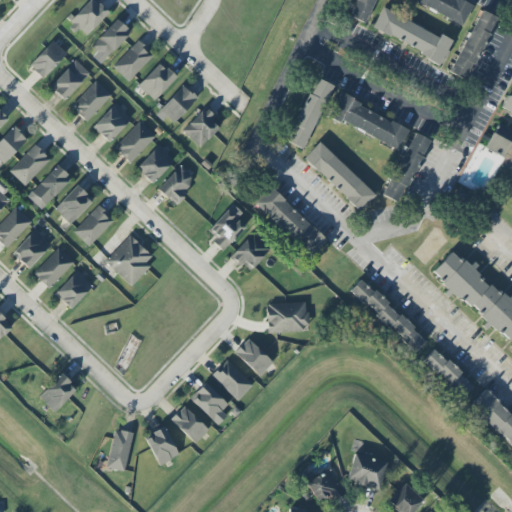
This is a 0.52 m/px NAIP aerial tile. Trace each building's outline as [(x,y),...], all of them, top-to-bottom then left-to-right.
[(83,38),(108,12),(94,0),(89,0),(68,23),(83,38)] [(355,0),(349,17),(365,23),(375,0),(355,0)] [(407,0),(462,25),(472,4),(463,0),(407,0)] [(370,30),(441,62),(451,40),(439,35),(439,36),(379,9),(370,30)] [(450,73),(466,80),(495,17),(478,9),(450,73)] [(102,62),(130,33),(116,19),(88,49),(102,62)] [(27,65),(41,79),(66,54),(52,40),(27,65)] [(153,56),(139,40),(111,66),(126,81),(153,56)] [(62,100),(89,74),(75,60),(48,86),(62,100)] [(152,101),(176,78),(160,62),(136,85),(152,101)] [(332,86),(315,78),(285,142),(302,150),(332,86)] [(70,107),(85,121),(110,95),(94,80),(70,107)] [(171,125),(197,97),(183,84),(157,112),(171,125)] [(511,91),(503,110),(511,114),(511,91)] [(397,149),(407,128),(337,95),(327,117),(397,149)] [(131,119),(114,103),(91,127),(107,143),(131,119)] [(181,131),(199,148),(219,127),(212,120),(215,117),(204,107),(181,131)] [(129,163),(154,136),(138,121),(113,148),(129,163)] [(502,157),(511,136),(511,130),(497,123),(484,149),(502,157)] [(26,139),(12,126),(0,138),(0,162),(2,164),(26,139)] [(398,203),(429,140),(412,132),(382,195),(398,203)] [(374,195),(317,142),(302,159),(359,212),(374,195)] [(8,171),(24,186),(49,159),(34,145),(8,171)] [(174,162),(159,145),(134,167),(149,184),(174,162)] [(41,210),(70,179),(55,165),(26,196),(41,210)] [(156,188),(171,204),(195,182),(180,165),(156,188)] [(69,224),(92,200),(76,185),(53,209),(69,224)] [(324,241),(270,188),(254,204),(308,258),(324,241)] [(0,209),(8,201),(0,192),(0,209)] [(205,232),(223,249),(244,227),(236,219),(242,213),(232,204),(205,232)] [(88,247),(113,220),(97,205),(72,232),(88,247)] [(30,221),(15,207),(0,222),(0,243),(5,248),(30,221)] [(50,245),(33,230),(11,254),(27,269),(50,245)] [(249,271),(269,248),(251,232),(228,258),(239,267),(242,264),(249,271)] [(151,256),(129,235),(104,262),(130,287),(149,266),(145,262),(151,256)] [(32,274),(47,289),(72,262),(57,247),(32,274)] [(432,273),(434,275),(451,294),(463,302),(465,304),(473,309),(485,322),(489,327),(501,334),(506,339),(511,333),(511,303),(508,299),(495,290),(493,289),(485,284),(472,268),(469,265),(455,257),(451,252),(437,265),(432,273)] [(52,293),(68,309),(92,287),(76,270),(52,293)] [(425,340),(359,279),(347,292),(413,353),(425,340)] [(267,333),(306,332),(305,302),(266,304),(267,333)] [(0,334),(9,324),(0,315),(0,334)] [(258,377),(272,363),(247,338),(233,353),(258,377)] [(461,398),(472,386),(432,349),(421,361),(461,398)] [(210,376),(238,401),(252,385),(225,360),(210,376)] [(53,413),(76,389),(60,374),(37,397),(53,413)] [(227,404),(203,383),(188,399),(216,425),(225,416),(220,411),(227,404)] [(511,446),(511,417),(481,391),(467,409),(511,446)] [(207,430),(183,406),(169,420),(193,444),(207,430)] [(144,438),(158,466),(178,455),(163,428),(144,438)] [(132,434),(113,429),(105,467),(123,471),(132,434)] [(386,461),(354,452),(345,481),(377,491),(386,461)] [(305,481),(316,504),(340,492),(330,470),(305,481)] [(411,511),(422,501),(403,484),(387,502),(397,511),(411,511)]
